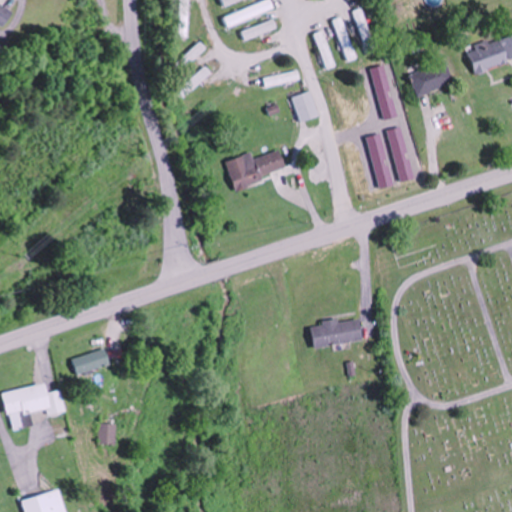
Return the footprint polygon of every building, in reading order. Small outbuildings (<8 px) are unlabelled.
[(12,0),(0,0),(0,19),(12,20),(12,0)] [(273,0),(265,0),(227,19),(232,29),(276,7),(273,0)] [(380,51),(365,8),(355,11),(370,54),(380,51)] [(360,58),(344,15),(335,19),(351,61),(360,58)] [(339,66),(328,30),(318,33),(329,69),(339,66)] [(511,37),(471,46),(476,70),(511,61),(511,37)] [(208,47),(202,41),(178,65),(185,71),(208,47)] [(412,73),(419,95),(457,84),(450,62),(412,73)] [(178,93),(185,101),(214,72),(207,65),(178,93)] [(268,87),(303,80),(302,70),(266,77),(268,87)] [(304,122),(323,116),(315,91),(296,97),(304,122)] [(229,161),(238,188),(290,171),(283,150),(257,159),(255,152),(229,161)] [(316,347),(365,341),(362,318),(313,325),(316,347)] [(78,374),(112,366),(108,349),(75,357),(78,374)] [(50,410),(56,438),(72,435),(64,390),(49,393),(47,384),(5,392),(12,431),(24,428),(22,415),(50,410)] [(119,424),(102,424),(102,447),(119,447),(119,424)] [(23,500),(25,511),(66,511),(61,490),(23,500)]
